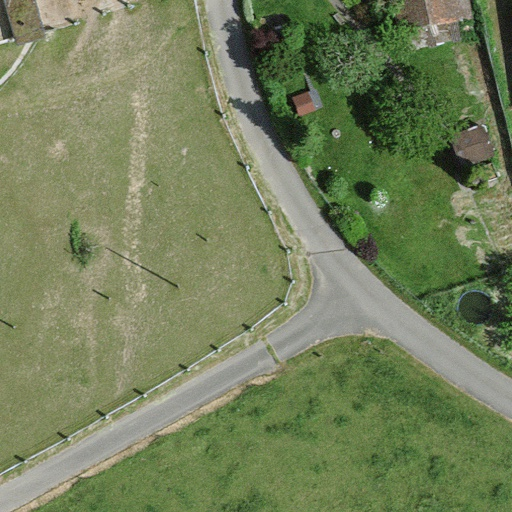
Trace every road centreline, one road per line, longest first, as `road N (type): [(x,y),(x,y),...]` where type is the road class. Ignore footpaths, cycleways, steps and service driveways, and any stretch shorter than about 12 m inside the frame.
road 1 (residential): [(228,0),(243,87),(317,239),(361,293),(511,391)]
road 2 (track): [(361,293),(0,489)]
